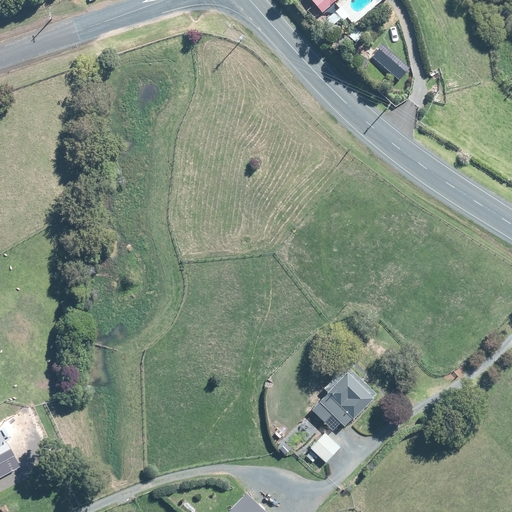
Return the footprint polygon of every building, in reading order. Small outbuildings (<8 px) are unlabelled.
[(309,0),(320,13),(336,0),(309,0)] [(348,16),(340,6),(333,12),(341,22),(348,16)] [(306,407),(331,431),(339,422),(345,428),(377,395),(346,366),(306,407)] [(20,434),(24,441),(38,434),(34,426),(20,434)] [(340,446),(324,431),(309,447),(325,462),(340,446)] [(265,511),(245,492),(226,511),(265,511)]
